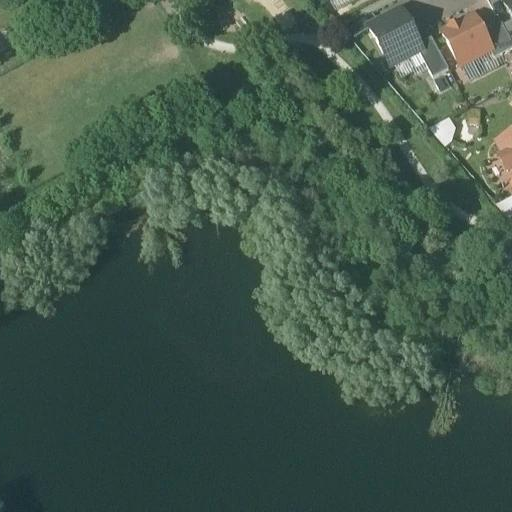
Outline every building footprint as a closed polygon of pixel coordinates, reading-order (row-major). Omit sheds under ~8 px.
[(347,0),(353,9),(369,0),(347,0)] [(511,3),(503,8),(511,24),(511,3)] [(401,19),(369,35),(390,75),(418,60),(422,58),(419,53),(401,19)] [(511,49),(503,32),(498,23),(478,33),(491,58),(490,58),(494,65),(511,55),(511,49)] [(473,24),(442,41),(460,74),(490,58),(491,58),(478,33),(473,24)] [(511,27),(503,32),(511,49),(511,27)] [(448,78),(431,47),(419,53),(422,58),(418,60),(433,87),(448,78)] [(430,137),(438,156),(457,148),(450,129),(430,137)] [(511,146),(498,153),(506,167),(501,170),(507,181),(511,179),(511,146)] [(511,226),(511,210),(497,218),(507,229),(511,226)]
